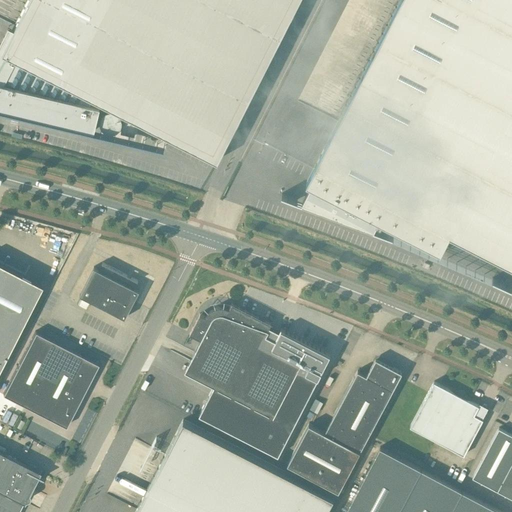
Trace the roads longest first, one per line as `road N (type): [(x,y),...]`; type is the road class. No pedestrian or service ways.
road 1 (unclassified): [(60,511),(201,236)]
road 2 (secondary): [(201,236),(453,332)]
road 3 (secondary): [(0,177),(201,236)]
